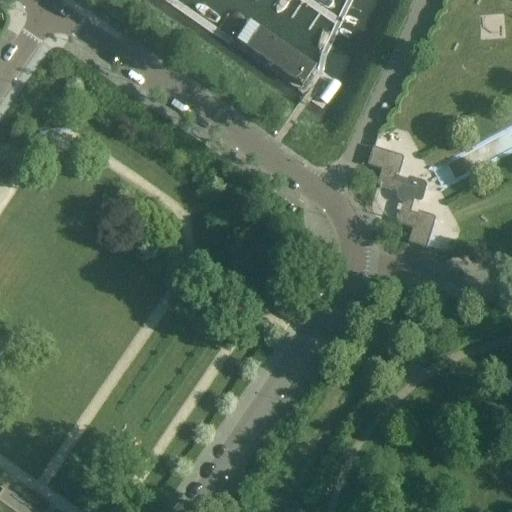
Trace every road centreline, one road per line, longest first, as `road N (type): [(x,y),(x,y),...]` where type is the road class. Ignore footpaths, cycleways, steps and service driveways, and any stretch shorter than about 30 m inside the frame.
road 1 (unclassified): [(327,201),(51,10)]
road 2 (unclassified): [(189,511),(354,261)]
road 3 (unclassified): [(327,201),(423,0)]
road 4 (unclassified): [(511,280),(354,261)]
